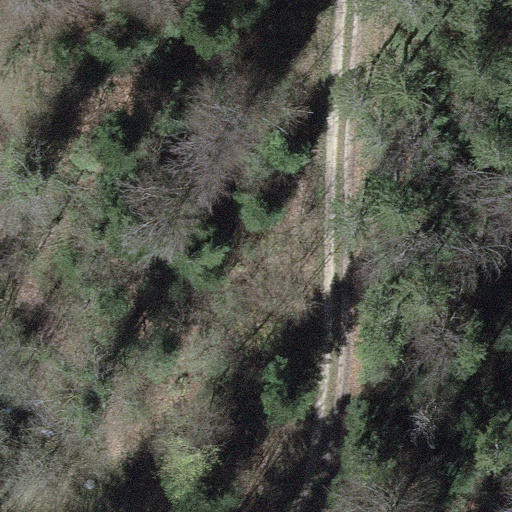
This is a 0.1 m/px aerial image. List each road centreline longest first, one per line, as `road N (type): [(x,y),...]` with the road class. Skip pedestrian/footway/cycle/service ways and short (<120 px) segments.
road 1 (track): [(91,511),(104,470),(58,308),(10,0)]
road 2 (track): [(341,0),(339,273),(293,511)]
